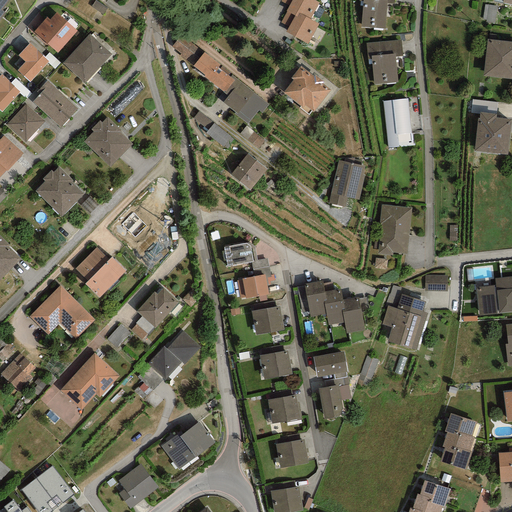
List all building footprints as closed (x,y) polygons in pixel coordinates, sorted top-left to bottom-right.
[(0,0),(0,20),(5,13),(2,11),(9,0),(0,0)] [(319,3),(313,0),(281,0),(281,1),(289,5),(286,11),(287,12),(297,17),(299,13),(310,19),(319,3)] [(387,0),(381,0),(363,0),(363,1),(361,27),(385,29),(387,3),(387,0)] [(483,19),(495,21),(497,4),(485,3),(483,19)] [(57,53),(77,31),(56,12),(50,20),(47,17),(33,32),(57,53)] [(318,24),(310,19),(299,13),(297,17),(287,12),(281,22),(289,26),(286,32),(307,44),(318,24)] [(112,54),(89,34),(62,63),(84,84),(112,54)] [(193,66),(204,52),(181,35),(171,47),(181,55),(180,56),(193,66)] [(401,40),(366,43),(367,59),(371,59),(371,56),(395,54),(395,57),(402,56),(401,40)] [(511,42),(487,40),(483,76),(511,79),(511,42)] [(44,57),(29,43),(18,56),(25,62),(17,70),(30,82),(47,63),(49,61),(44,57)] [(220,65),(204,52),(193,66),(205,75),(204,77),(224,93),(234,80),(230,77),(228,75),(219,69),(218,67),(220,65)] [(49,53),(44,57),(49,61),(47,63),(54,69),(60,63),(49,53)] [(395,54),(371,56),(371,59),(374,85),(398,82),(395,57),(395,54)] [(219,69),(228,75),(230,73),(221,66),(219,69)] [(313,77),(300,66),(290,78),(293,80),(284,92),(301,106),(299,108),(308,115),(312,111),(313,112),(331,91),(322,83),(323,82),(315,75),(313,77)] [(10,83),(1,75),(0,75),(0,110),(1,112),(19,93),(19,92),(10,83)] [(269,105),(232,75),(230,77),(234,80),(224,93),(228,96),(223,102),(235,113),(234,114),(247,124),(258,111),(262,113),(269,105)] [(19,92),(19,93),(26,100),(31,94),(15,78),(10,83),(19,92)] [(77,109),(47,81),(37,92),(39,94),(32,102),(60,128),(77,109)] [(407,99),(383,101),(387,148),(398,147),(397,134),(411,133),(407,99)] [(497,102),(472,99),(470,113),(479,114),(479,112),(496,114),(497,102)] [(44,122),(26,104),(6,125),(25,142),(44,122)] [(496,114),(479,112),(479,114),(479,118),(477,118),(474,152),(507,155),(511,119),(496,118),(497,114),(496,114)] [(99,121),(91,129),(93,132),(83,142),(109,167),(132,144),(120,132),(121,130),(107,117),(101,122),(99,121)] [(232,138),(214,124),(207,133),(225,147),(232,138)] [(257,147),(264,139),(254,131),(247,138),(257,147)] [(0,176),(6,170),(7,171),(23,154),(3,136),(0,138),(0,176)] [(267,169),(247,154),(230,175),(249,190),(267,169)] [(364,166),(338,160),(329,203),(345,207),(347,197),(359,200),(364,176),(362,175),(364,166)] [(53,172),(51,170),(42,179),(45,181),(34,191),(60,217),(83,194),(71,182),(72,181),(58,167),(53,172)] [(411,208),(382,205),(377,254),(392,256),(393,253),(407,254),(411,208)] [(133,212),(121,224),(135,238),(146,226),(133,212)] [(0,279),(20,259),(8,247),(9,245),(0,236),(0,279)] [(248,243),(223,247),(227,266),(251,262),(257,261),(255,248),(248,243)] [(109,260),(96,247),(75,269),(88,281),(85,284),(99,298),(125,271),(111,257),(109,260)] [(267,259),(257,261),(251,262),(252,270),(269,267),(267,259)] [(252,270),(254,276),(265,274),(266,278),(271,277),(269,267),(252,270)] [(254,276),(236,280),(240,300),(269,294),(266,278),(265,274),(254,276)] [(447,276),(425,276),(424,291),(447,292),(447,276)] [(495,286),(475,288),(478,315),(511,311),(511,277),(494,279),(495,286)] [(323,281),(304,284),(310,317),(326,314),(324,302),(327,301),(325,292),(323,281)] [(393,284),(389,299),(397,301),(401,286),(393,284)] [(94,320),(60,286),(29,316),(47,335),(59,323),(75,339),(94,320)] [(178,302),(163,288),(157,295),(154,292),(137,311),(142,316),(155,328),(178,302)] [(340,289),(325,292),(327,301),(324,302),(326,314),(328,325),(344,322),(342,309),(344,309),(342,300),(340,289)] [(425,302),(401,295),(396,309),(387,306),(381,325),(391,328),(387,342),(415,351),(428,313),(422,311),(425,302)] [(358,297),(342,300),(344,309),(342,309),(344,322),(346,333),(365,330),(358,297)] [(254,305),(255,311),(276,307),(275,301),(254,305)] [(255,311),(252,311),(256,335),(284,330),(280,307),(276,307),(255,311)] [(149,335),(155,328),(142,316),(135,323),(136,324),(147,334),(149,335)] [(130,333),(120,324),(107,339),(117,347),(130,333)] [(141,340),(147,334),(136,324),(131,330),(141,340)] [(200,347),(182,331),(166,348),(164,346),(147,364),(165,380),(181,362),(184,365),(200,347)] [(7,354),(8,356),(15,350),(9,343),(0,350),(0,356),(2,358),(7,354)] [(260,349),(261,356),(284,352),(282,345),(260,349)] [(261,356),(259,356),(263,380),(292,375),(288,351),(284,352),(261,356)] [(343,352),(313,357),(317,377),(333,374),(346,372),(347,371),(343,352)] [(35,368),(20,353),(0,373),(0,374),(18,392),(32,378),(29,374),(35,368)] [(119,376),(94,353),(59,391),(81,410),(96,394),(99,397),(119,376)] [(318,388),(324,420),(338,417),(343,409),(341,400),(338,387),(338,385),(318,388)] [(348,385),(338,387),(341,400),(351,398),(348,385)] [(268,393),(269,400),(292,396),(290,389),(268,393)] [(511,391),(503,393),(506,422),(511,421),(511,391)] [(269,400),(267,400),(272,424),(300,418),(296,395),(292,396),(269,400)] [(458,432),(472,437),(477,422),(450,413),(444,431),(447,432),(457,436),(458,432)] [(215,443),(199,422),(178,437),(177,434),(161,446),(178,470),(215,443)] [(451,446),(470,452),(475,438),(472,437),(458,432),(457,436),(447,432),(442,446),(445,447),(450,449),(451,446)] [(276,437),(277,444),(299,440),(298,433),(276,437)] [(277,444),(275,444),(279,468),(308,463),(303,439),(299,440),(277,444)] [(450,449),(445,447),(440,462),(465,470),(471,453),(470,452),(451,446),(450,449)] [(511,451),(498,453),(500,482),(511,481),(511,451)] [(0,480),(9,470),(0,462),(0,480)] [(140,464),(118,480),(124,489),(118,494),(129,509),(158,487),(140,464)] [(52,466),(36,478),(58,507),(74,494),(52,466)] [(450,476),(443,474),(441,481),(448,483),(450,476)] [(51,511),(58,507),(36,478),(21,490),(38,511),(51,511)] [(271,484),(272,491),(294,487),(293,480),(271,484)] [(450,489),(424,481),(419,495),(431,499),(430,503),(441,506),(444,507),(450,489)] [(272,491),(270,491),(273,511),(290,511),(303,510),(298,486),(294,487),(272,491)] [(439,511),(441,506),(430,503),(431,499),(419,495),(417,495),(412,509),(422,511),(421,511),(439,511)] [(21,511),(13,500),(3,507),(7,511),(6,511),(21,511)]
